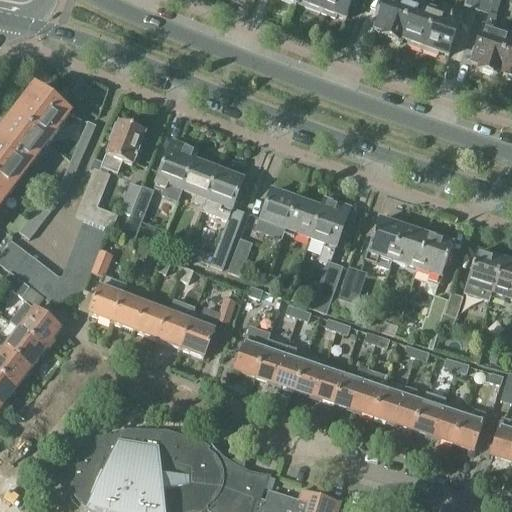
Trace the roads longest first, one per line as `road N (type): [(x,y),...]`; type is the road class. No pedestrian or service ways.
road 1 (primary): [(8,22),(511,196)]
road 2 (residential): [(456,499),(102,374),(79,381),(0,480)]
road 3 (primary): [(511,153),(107,0)]
